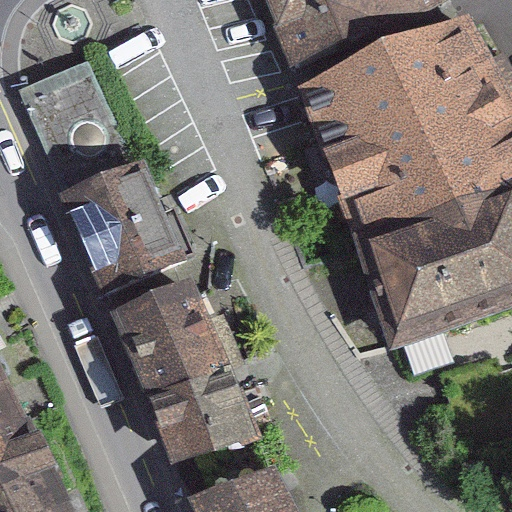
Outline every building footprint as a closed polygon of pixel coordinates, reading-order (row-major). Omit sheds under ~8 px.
[(392,47),(371,0),(268,0),(296,79),(392,47)] [(470,0),(371,0),(392,47),(470,0)] [(511,111),(467,35),(312,101),(370,274),(511,214),(511,111)] [(91,63),(16,93),(107,297),(194,260),(174,192),(159,194),(91,63)] [(511,214),(370,274),(400,365),(511,325),(511,214)] [(264,436),(196,278),(117,303),(173,454),(201,446),(264,436)] [(0,381),(0,433),(23,427),(0,381)] [(23,427),(0,433),(0,506),(57,498),(23,427)] [(303,511),(279,466),(193,492),(200,511),(303,511)] [(64,511),(57,498),(0,506),(0,511),(64,511)]
